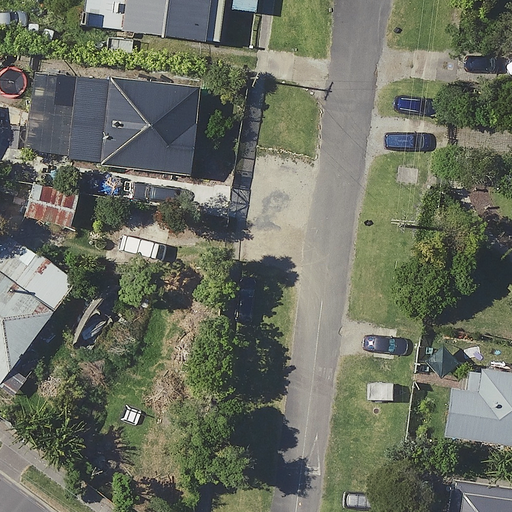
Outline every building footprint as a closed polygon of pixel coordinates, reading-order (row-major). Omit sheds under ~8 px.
[(232,0),(97,0),(93,32),(226,49),(232,0)] [(212,95),(40,76),(35,119),(13,117),(8,155),(203,177),(212,95)] [(10,106),(0,104),(0,167),(1,168),(10,106)] [(0,253),(0,386),(24,403),(49,366),(37,358),(88,282),(14,232),(0,253)] [(92,286),(64,328),(100,353),(128,310),(92,286)] [(511,380),(466,374),(457,442),(511,449),(511,380)] [(131,409),(101,386),(80,414),(110,436),(131,409)] [(511,511),(511,474),(450,468),(445,511),(511,511)]
